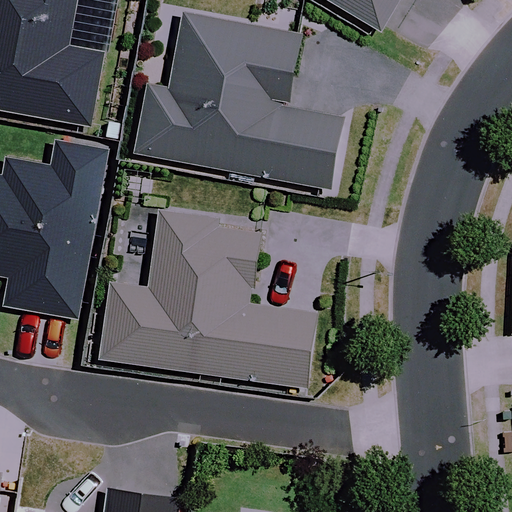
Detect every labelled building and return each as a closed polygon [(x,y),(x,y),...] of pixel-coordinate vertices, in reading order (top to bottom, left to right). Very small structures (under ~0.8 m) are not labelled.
[(77,0),(0,0),(0,111),(94,126),(104,58),(70,53),(77,0)] [(321,0),(386,36),(406,0),(321,0)] [(301,40),(189,19),(174,97),(153,93),(140,157),(329,194),(343,122),(287,112),(301,40)] [(219,223),(163,215),(152,293),(117,288),(107,364),(306,391),(316,318),(253,309),(262,239),(218,234),(219,223)] [(179,511),(181,503),(113,492),(109,511),(179,511)]
